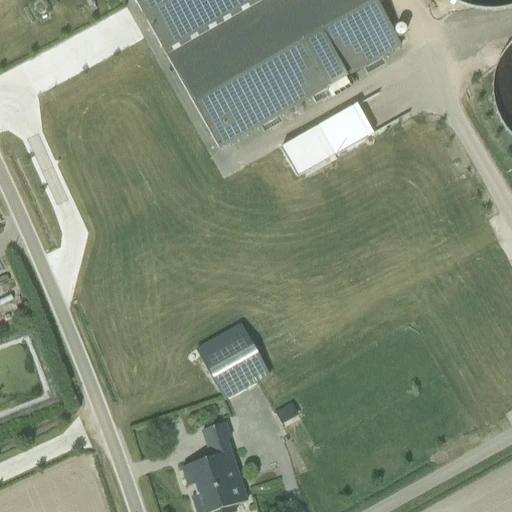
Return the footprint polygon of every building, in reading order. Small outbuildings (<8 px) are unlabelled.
[(131,0),(218,156),(404,53),(373,0),(131,0)] [(44,24),(55,18),(49,6),(38,11),(44,24)] [(304,184),(415,119),(398,90),(287,155),(304,184)] [(416,170),(427,185),(440,175),(430,161),(416,170)] [(202,348),(228,395),(490,253),(464,205),(202,348)] [(511,330),(511,284),(494,294),(511,330)] [(439,322),(458,353),(480,340),(461,309),(439,322)] [(190,511),(238,511),(247,510),(229,449),(177,464),(190,511)]
